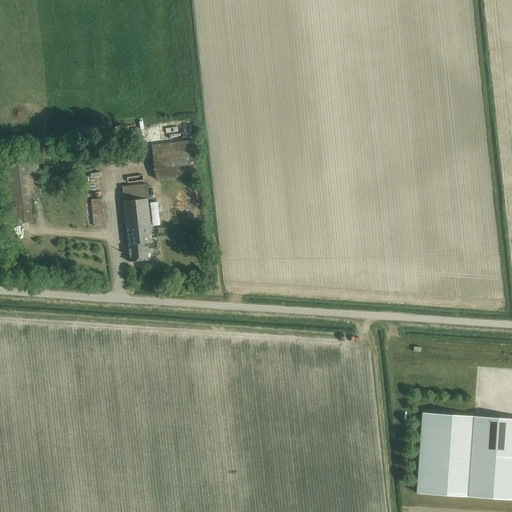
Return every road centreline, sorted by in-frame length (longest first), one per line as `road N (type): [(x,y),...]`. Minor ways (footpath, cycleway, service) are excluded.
road 1 (unclassified): [(511,324),(0,290)]
road 2 (track): [(409,511),(390,316)]
